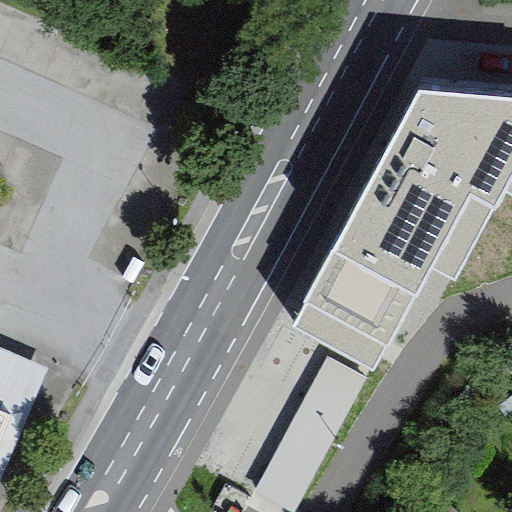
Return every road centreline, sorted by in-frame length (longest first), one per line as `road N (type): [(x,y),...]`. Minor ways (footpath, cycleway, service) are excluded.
road 1 (primary): [(103,511),(388,0)]
road 2 (residential): [(511,299),(430,351),(246,511)]
